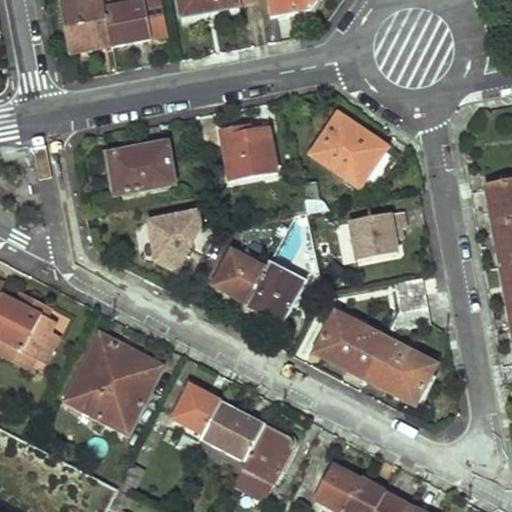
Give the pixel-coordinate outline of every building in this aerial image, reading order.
[(113,49),(104,0),(102,0),(64,7),(72,56),(113,49)] [(129,0),(104,0),(113,49),(169,39),(162,1),(131,6),(129,0)] [(177,0),(182,20),(240,9),(239,4),(254,1),(253,0),(177,0)] [(268,0),(272,19),(312,12),(319,0),(268,0)] [(339,114),(309,156),(359,190),(367,179),(377,187),(395,159),(385,154),(388,148),(339,114)] [(268,125),(220,134),(230,181),(277,171),(268,125)] [(168,145),(109,156),(117,196),(175,185),(168,145)] [(309,215),(329,212),(320,199),(316,181),(303,184),(305,198),(309,215)] [(511,184),(487,189),(511,323),(511,184)] [(309,215),(305,198),(295,200),(299,217),(309,215)] [(205,260),(220,232),(204,230),(202,215),(152,223),(157,265),(178,276),(191,253),(205,260)] [(402,215),(350,225),(356,264),(398,256),(396,243),(394,233),(400,231),(405,230),(402,215)] [(402,242),(400,231),(394,233),(396,243),(402,242)] [(250,308),(268,274),(234,255),(214,290),(250,308)] [(268,274),(250,308),(285,327),(306,285),(272,267),(268,274)] [(425,280),(394,286),(398,299),(427,295),(425,280)] [(427,295),(398,299),(401,318),(393,332),(432,327),(427,295)] [(29,312),(33,303),(19,296),(15,305),(29,312)] [(0,344),(35,362),(45,366),(59,340),(47,334),(50,323),(46,320),(49,312),(33,303),(29,312),(15,305),(0,297),(0,344)] [(367,382),(388,342),(337,317),(317,356),(367,382)] [(121,347),(100,336),(64,403),(126,435),(159,374),(118,353),(121,347)] [(388,342),(367,382),(417,407),(437,369),(388,342)] [(35,362),(0,344),(0,359),(29,374),(35,362)] [(202,440),(220,407),(189,392),(172,423),(202,440)] [(202,440),(201,444),(245,467),(264,430),(220,407),(202,440)] [(295,446),(264,430),(245,467),(239,478),(233,488),(264,504),(295,446)] [(195,455),(239,478),(245,467),(201,444),(195,455)] [(117,494),(129,500),(143,473),(130,466),(116,493),(117,494)] [(336,511),(346,511),(361,483),(333,470),(316,502),(336,511)] [(361,483),(346,511),(376,511),(384,497),(361,483)] [(123,511),(129,500),(117,494),(109,511),(110,511),(117,511),(119,509),(123,511)] [(413,511),(414,511),(384,497),(376,511),(413,511)]
